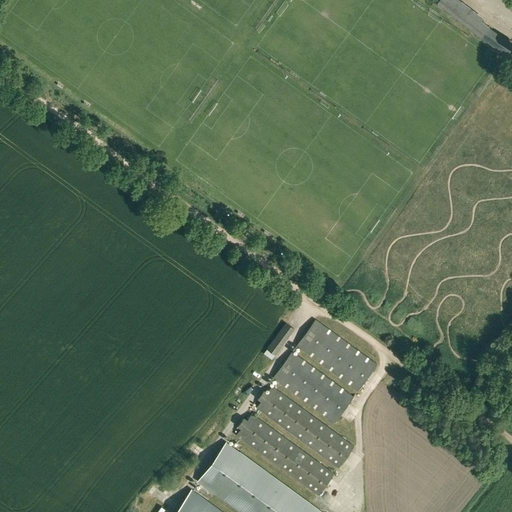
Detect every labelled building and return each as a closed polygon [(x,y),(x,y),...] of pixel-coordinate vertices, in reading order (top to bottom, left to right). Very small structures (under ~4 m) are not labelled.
[(462,0),(440,0),(438,2),(473,30),(482,19),(484,17),(462,0)] [(491,26),(482,19),(473,30),(507,56),(511,49),(511,43),(490,27),(491,26)] [(358,390),(377,364),(315,319),(297,345),(358,390)] [(295,328),(286,322),(267,349),(275,355),(295,328)] [(335,422),(354,396),(292,351),(274,377),(335,422)] [(375,371),(384,378),(389,372),(380,365),(375,371)] [(339,467),(354,446),(271,386),(267,392),(263,390),(258,398),(261,400),(256,407),(339,467)] [(319,494),(334,473),(251,413),(247,420),(244,417),(238,425),(241,428),(236,434),(319,494)] [(322,511),(226,442),(226,441),(198,480),(241,511),(322,511)] [(224,511),(191,488),(173,511),(224,511)]
